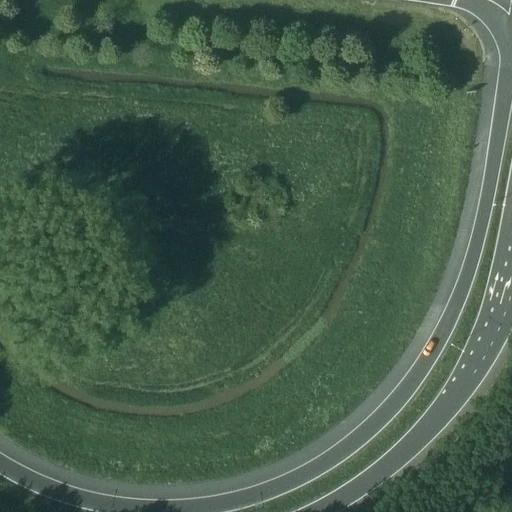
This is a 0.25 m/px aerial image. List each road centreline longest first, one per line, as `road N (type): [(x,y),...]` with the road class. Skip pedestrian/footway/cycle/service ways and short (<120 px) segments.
road 1 (motorway): [(511,47),(465,279),(422,368),(361,437),(284,485),(190,508),(91,501),(0,461)]
road 2 (motorway): [(319,511),(387,467),(438,415),(482,348),(511,264)]
